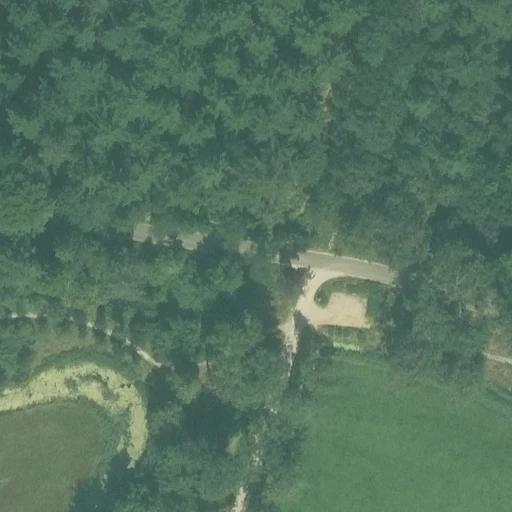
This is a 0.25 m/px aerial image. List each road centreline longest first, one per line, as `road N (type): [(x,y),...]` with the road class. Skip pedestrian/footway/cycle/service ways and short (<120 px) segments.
road 1 (tertiary): [(511,317),(366,270),(0,206)]
road 2 (track): [(238,511),(319,260)]
